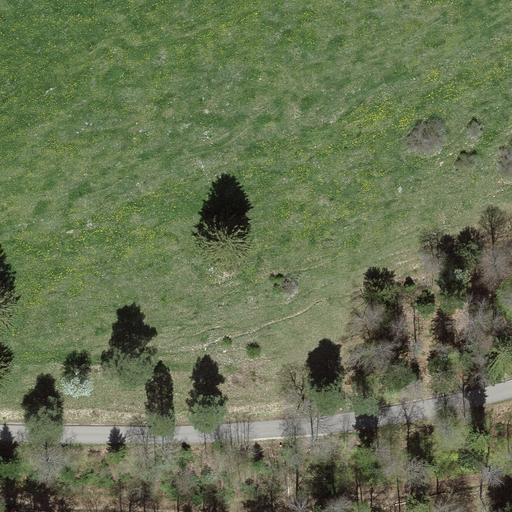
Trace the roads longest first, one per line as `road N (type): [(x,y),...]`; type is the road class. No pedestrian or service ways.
road 1 (unclassified): [(511,388),(373,419),(261,430),(0,433)]
road 2 (track): [(0,492),(251,509),(511,472)]
